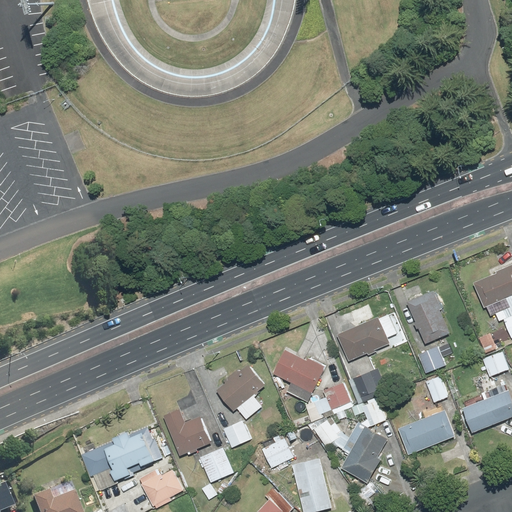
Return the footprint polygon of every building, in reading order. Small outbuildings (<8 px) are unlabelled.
[(507,298),(511,296),(511,266),(491,275),(491,276),(475,282),(489,317),(511,308),(507,298)] [(426,344),(449,334),(438,310),(441,309),(434,291),(407,303),(426,344)] [(350,361),(389,344),(379,318),(339,335),(350,361)] [(485,353),(496,348),(490,333),(478,339),(485,353)] [(426,373),(446,365),(439,347),(419,355),(426,373)] [(286,390),(308,402),(326,366),(308,357),(306,361),(285,350),(273,374),(290,383),(286,390)] [(511,369),(503,351),(483,360),(491,378),(511,369)] [(216,390),(234,412),(237,409),(246,419),(263,406),(254,395),(265,386),(249,366),(241,372),(240,371),(216,390)] [(357,403),(363,401),(364,402),(378,397),(388,393),(379,369),(355,378),(348,381),(357,403)] [(433,402),(449,396),(441,376),(426,382),(433,402)] [(347,418),(342,405),(352,401),(346,383),(323,391),(326,398),(305,405),(312,424),(325,419),(322,412),(334,408),(339,421),(347,418)] [(472,434),(511,417),(511,403),(507,393),(463,411),(472,434)] [(378,397),(364,402),(367,412),(373,427),(388,421),(378,397)] [(408,454),(454,436),(444,410),(398,429),(408,454)] [(178,455),(210,443),(200,417),(184,423),(180,411),(164,417),(178,455)] [(314,431),(326,447),(336,442),(346,448),(345,451),(350,453),(342,468),(368,482),(381,459),(378,457),(388,439),(365,426),(358,423),(350,439),(343,435),(331,419),(314,431)] [(249,439),(241,420),(222,428),(230,448),(249,439)] [(111,440),(113,444),(82,456),(95,491),(132,476),(129,469),(139,464),(140,467),(164,458),(152,427),(131,435),(130,432),(111,440)] [(272,469),(294,458),(284,437),(262,448),(272,469)] [(234,474),(224,448),(199,459),(210,484),(234,474)] [(320,458),(291,465),(302,511),(319,511),(332,509),(320,458)] [(173,501),(170,497),(184,489),(172,468),(160,475),(156,468),(137,479),(153,507),(155,511),(173,501)] [(35,511),(77,511),(65,480),(28,495),(35,511)] [(289,511),(293,509),(272,488),(264,496),(270,501),(259,511),(289,511)]
